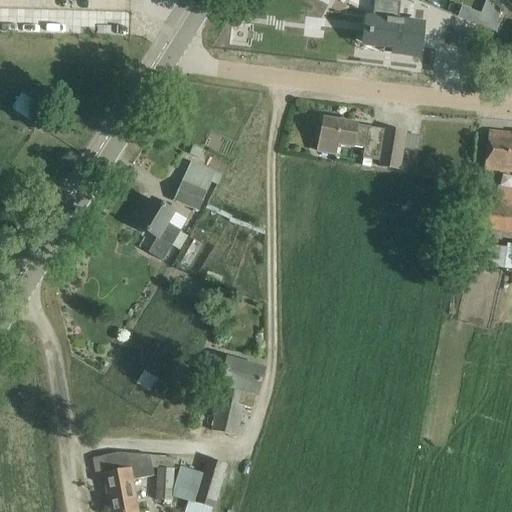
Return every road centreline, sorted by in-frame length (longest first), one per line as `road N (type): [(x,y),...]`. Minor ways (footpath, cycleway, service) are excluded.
road 1 (residential): [(511,104),(166,64)]
road 2 (unclassified): [(0,340),(166,64)]
road 3 (track): [(72,511),(47,339),(25,301)]
